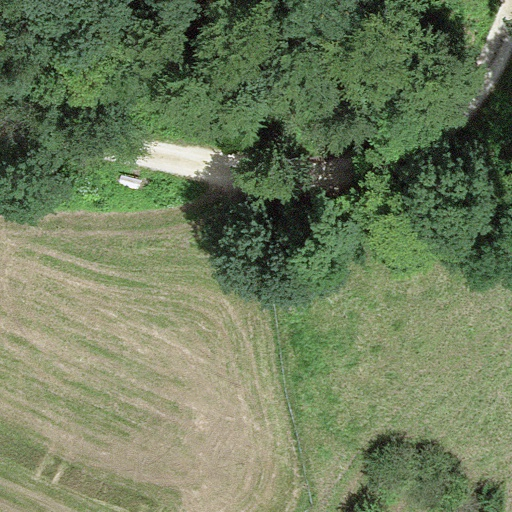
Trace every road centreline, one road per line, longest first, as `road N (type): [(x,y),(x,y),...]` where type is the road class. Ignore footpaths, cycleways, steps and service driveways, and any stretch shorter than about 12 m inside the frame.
road 1 (track): [(511,0),(456,117),(396,156),(309,176),(0,130)]
road 2 (track): [(274,172),(185,216),(0,216)]
